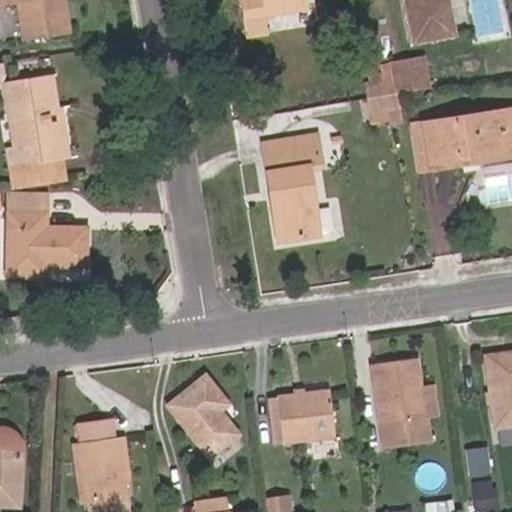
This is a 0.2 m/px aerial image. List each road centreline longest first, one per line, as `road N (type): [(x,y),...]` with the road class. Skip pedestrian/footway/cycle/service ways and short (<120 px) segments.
road 1 (residential): [(156,0),(209,332)]
road 2 (residential): [(511,290),(209,332)]
road 3 (residential): [(209,332),(0,359)]
